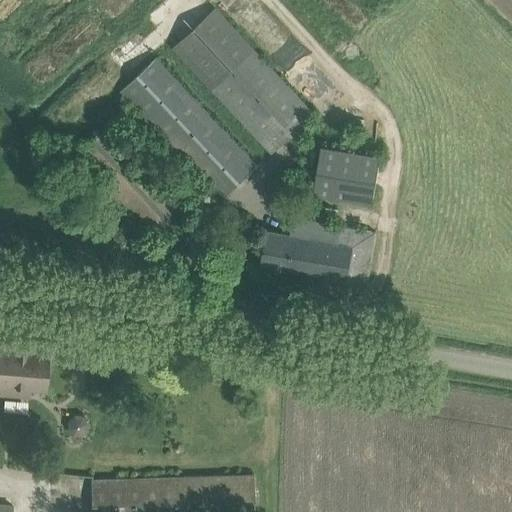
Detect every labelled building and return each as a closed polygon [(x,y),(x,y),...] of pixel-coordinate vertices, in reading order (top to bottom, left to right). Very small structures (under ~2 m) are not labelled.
[(174,46),(274,153),(317,113),(217,5),(174,46)] [(121,89),(223,198),(258,165),(156,56),(121,89)] [(161,243),(196,211),(114,123),(79,155),(161,243)] [(322,145),(313,192),(373,202),(381,155),(322,145)] [(262,262),(367,280),(376,231),(293,217),(291,232),(268,228),(262,262)] [(0,343),(0,392),(30,395),(30,386),(46,388),(49,352),(10,349),(11,345),(0,343)] [(255,511),(255,474),(93,478),(94,511),(255,511)] [(0,511),(12,511),(13,504),(0,503),(0,511)]
